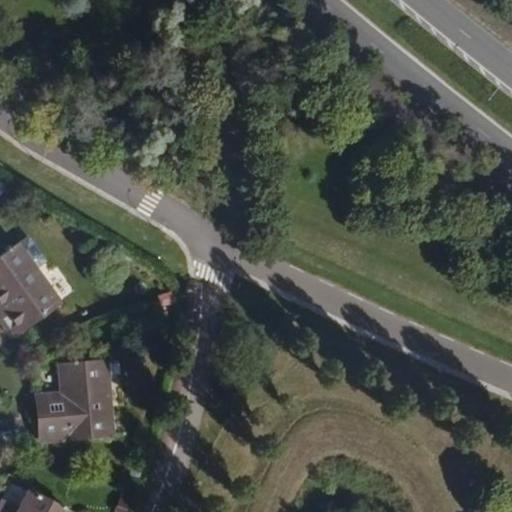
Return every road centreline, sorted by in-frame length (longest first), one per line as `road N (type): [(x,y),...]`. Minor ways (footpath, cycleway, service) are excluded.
road 1 (residential): [(222,248),(511,376)]
road 2 (unclassified): [(222,248),(187,427),(150,511)]
road 3 (residential): [(0,118),(222,248)]
road 4 (secondary): [(310,0),(511,148)]
